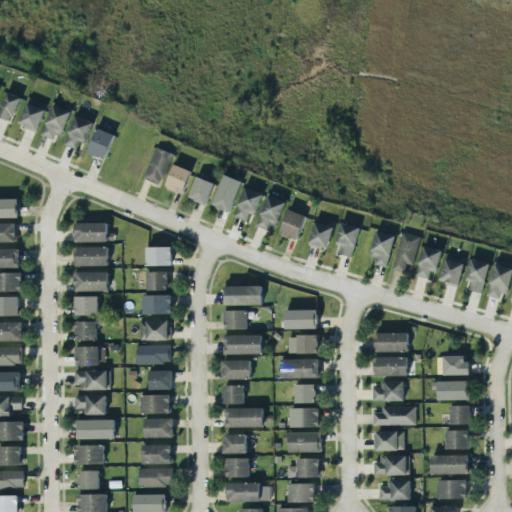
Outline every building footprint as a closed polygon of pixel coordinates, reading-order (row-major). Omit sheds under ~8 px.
[(0,107),(0,116),(11,122),(21,98),(7,92),(0,107)] [(36,132),(47,104),(29,97),(18,125),(36,132)] [(41,136),(59,141),(69,110),(51,104),(41,136)] [(76,149),(79,141),(85,144),(93,121),(73,115),(64,145),(76,149)] [(114,134),(97,128),(88,153),(105,159),(114,134)] [(173,154),(155,147),(142,179),(160,186),(173,154)] [(182,194),(191,171),(174,164),(165,187),(182,194)] [(230,212),(242,181),(223,175),(212,206),(230,212)] [(188,198),(206,204),(214,183),(196,176),(188,198)] [(249,213),(254,215),(263,194),(245,187),(233,216),(246,221),(249,213)] [(272,233),(286,201),(269,194),(255,225),(272,233)] [(0,218),(18,218),(18,198),(0,198),(0,218)] [(306,216),(289,209),(279,233),(296,240),(306,216)] [(327,249),(335,221),(316,216),(308,244),(327,249)] [(352,257),(359,227),(340,222),(335,245),(340,246),(338,254),(352,257)] [(0,241),(16,242),(16,223),(0,223),(0,241)] [(74,223),(75,242),(107,242),(106,223),(74,223)] [(395,234),(376,229),(369,256),(375,258),(373,264),(386,268),(395,234)] [(412,265),(420,236),(402,232),(392,270),(403,272),(405,263),(412,265)] [(415,276),(428,279),(430,271),(436,273),(442,250),(423,245),(415,276)] [(108,266),(107,246),(75,247),(75,266),(108,266)] [(146,247),(146,266),(171,265),(171,246),(146,247)] [(0,248),(0,267),(20,267),(19,249),(0,248)] [(439,282),(458,286),(465,257),(446,253),(439,282)] [(488,262),(469,259),(466,281),(470,282),(468,291),(483,293),(488,262)] [(485,295),(503,300),(511,269),(511,266),(496,261),(485,295)] [(0,290),(22,291),(22,273),(0,272),(0,290)] [(75,291),(108,291),(108,272),(75,272),(75,291)] [(147,290),(167,290),(167,272),(147,272),(147,290)] [(262,285),(224,286),(225,305),(262,305),(262,285)] [(172,314),(171,295),(143,295),(143,314),(172,314)] [(0,315),(19,315),(19,296),(0,296),(0,315)] [(98,297),(74,296),(74,314),(98,315),(98,297)] [(318,309),(285,310),(285,329),(318,328),(318,309)] [(247,329),(247,310),(224,311),(225,330),(247,329)] [(140,340),(171,340),(171,320),(140,321),(140,340)] [(96,340),(96,321),(75,321),(75,340),(96,340)] [(0,340),(22,341),(22,322),(0,322),(0,340)] [(408,333),(375,333),(375,351),(407,352),(408,333)] [(261,354),(261,335),(224,335),(224,354),(261,354)] [(288,336),(288,353),(318,353),(318,335),(288,336)] [(136,363),(170,364),(171,345),(136,345),(136,363)] [(22,347),(0,346),(0,364),(22,365),(22,347)] [(104,346),(75,347),(75,365),(105,365),(104,346)] [(467,355),(443,356),(443,375),(467,374),(467,355)] [(407,357),(374,357),(374,376),(407,376),(407,357)] [(281,378),(319,378),(319,359),(281,359),(281,378)] [(221,379),(250,379),(250,360),(221,361),(221,379)] [(74,371),(74,389),(110,388),(110,370),(74,371)] [(173,370),(149,371),(149,390),(173,389),(173,370)] [(0,390),(21,391),(20,372),(0,371),(0,390)] [(372,401),(404,401),(403,381),(380,381),(380,387),(372,388),(372,401)] [(437,381),(437,400),(470,399),(470,381),(437,381)] [(315,384),(295,384),(295,403),(315,403),(315,384)] [(243,403),(243,385),(223,385),(223,404),(243,403)] [(141,413),(169,414),(170,395),(141,394),(141,413)] [(105,395),(74,396),(75,409),(84,409),(84,415),(106,414),(105,395)] [(0,414),(22,415),(22,397),(0,396),(0,414)] [(449,424),(470,424),(470,405),(449,405),(449,424)] [(416,424),(415,406),(381,407),(381,412),(373,412),(373,425),(416,424)] [(225,409),(226,427),(263,427),(262,408),(225,409)] [(291,427),(319,427),(319,408),(290,408),(291,427)] [(144,438),(173,438),(173,418),(144,419),(144,438)] [(114,419),(77,420),(77,439),(114,438),(114,419)] [(24,422),(0,421),(0,440),(23,441),(24,422)] [(375,451),(404,450),(404,430),(374,431),(375,451)] [(445,449),(468,449),(468,430),(445,430),(445,449)] [(321,432),(288,433),(288,452),(321,452),(321,432)] [(246,453),(245,435),(223,435),(223,454),(246,453)] [(103,445),(75,445),(75,464),(104,464),(103,445)] [(142,445),(142,463),(171,463),(171,445),(142,445)] [(0,464),(22,465),(21,446),(0,446),(0,464)] [(406,455),(375,456),(376,475),(407,474),(406,455)] [(431,474),(468,474),(468,455),(431,455),(431,474)] [(249,458),(226,458),(227,477),(249,477),(249,458)] [(296,459),(296,466),(287,466),(287,478),(319,477),(318,458),(296,459)] [(172,468),(139,468),(139,486),(172,486),(172,468)] [(0,470),(0,488),(24,488),(23,470),(0,470)] [(99,470),(78,471),(78,489),(99,489),(99,470)] [(409,480),(387,480),(387,486),(379,487),(379,500),(410,500),(409,480)] [(466,498),(466,480),(437,480),(438,499),(466,498)] [(260,482),(227,483),(227,502),(270,501),(270,486),(260,486),(260,482)] [(314,483),(289,483),(289,502),(314,502),(314,483)] [(106,511),(106,494),(78,494),(77,511),(106,511)] [(133,511),(166,511),(166,494),(133,495),(133,511)] [(18,511),(18,495),(0,495),(0,511),(18,511)]
